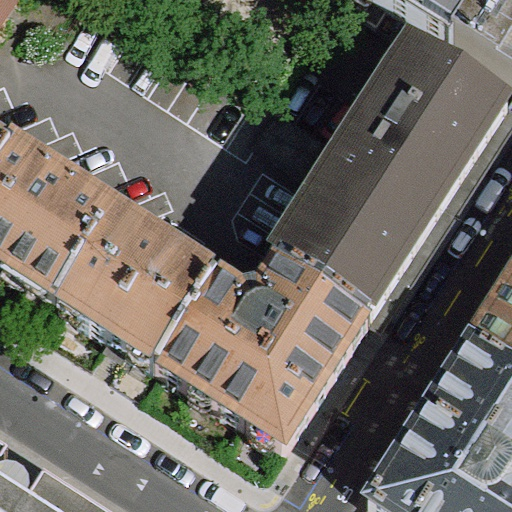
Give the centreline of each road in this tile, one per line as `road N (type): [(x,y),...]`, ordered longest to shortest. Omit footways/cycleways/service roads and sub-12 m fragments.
road 1 (residential): [(317,511),(511,213)]
road 2 (residential): [(187,511),(0,390)]
